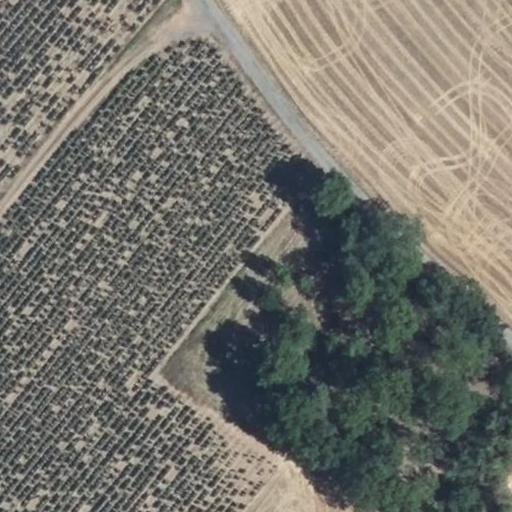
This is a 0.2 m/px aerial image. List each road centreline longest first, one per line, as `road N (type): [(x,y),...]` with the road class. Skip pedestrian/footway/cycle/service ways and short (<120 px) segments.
road 1 (unclassified): [(198,0),(303,137),(455,301),(511,346)]
road 2 (track): [(213,21),(172,31),(120,67),(0,214)]
